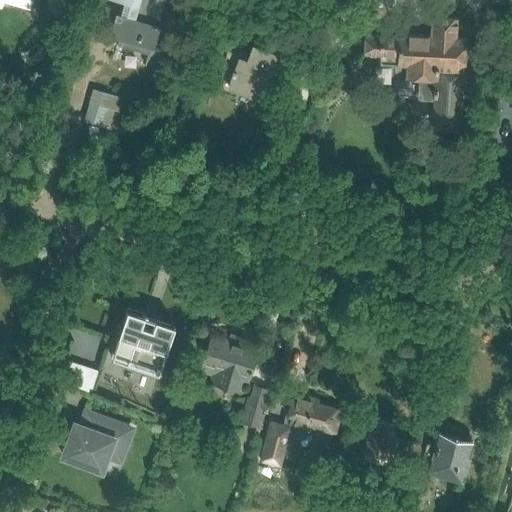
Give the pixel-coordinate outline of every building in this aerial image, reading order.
[(123,0),(120,13),(115,12),(108,35),(119,38),(117,47),(149,56),(151,48),(152,48),(159,25),(158,25),(165,0),(123,0)] [(408,37),(364,35),(363,53),(380,54),(379,64),(406,65),(405,78),(436,79),(435,89),(433,89),(433,96),(435,96),(433,130),(459,131),(461,91),(471,92),(472,73),(462,73),(462,70),(464,70),(466,38),(455,38),(456,18),(431,17),(430,36),(408,35),(408,37)] [(237,90),(263,100),(279,57),(253,47),(249,60),(227,52),(222,67),(224,68),(216,90),(235,97),(237,90)] [(84,120),(113,129),(123,97),(93,88),(84,120)] [(246,162),(259,166),(270,136),(258,132),(246,162)] [(423,197),(409,208),(416,218),(430,206),(423,197)] [(110,355),(159,371),(175,323),(126,307),(110,355)] [(248,380),(257,350),(211,336),(201,366),(200,371),(214,375),(211,382),(239,391),(243,379),(248,380)] [(57,379),(90,390),(97,370),(65,358),(57,379)] [(269,419),(259,459),(281,465),(291,426),(310,430),(311,426),(319,428),(337,432),(341,415),(343,408),(318,402),(320,396),(291,389),(283,423),(269,419)] [(247,395),(240,421),(256,426),(263,400),(247,395)] [(59,456),(103,472),(108,458),(123,463),(136,425),(83,407),(79,419),(73,417),(59,456)] [(373,417),(362,452),(388,460),(388,458),(397,461),(404,440),(395,437),(399,425),(373,417)] [(425,452),(424,454),(432,457),(428,472),(462,480),(463,480),(464,480),(465,479),(465,478),(465,477),(464,477),(464,476),(473,443),(438,434),(436,445),(427,444),(426,446),(426,449),(425,452)] [(38,480),(23,475),(20,485),(34,490),(38,480)] [(365,500),(379,504),(379,503),(386,506),(390,492),(384,490),(384,488),(370,484),(365,500)]
